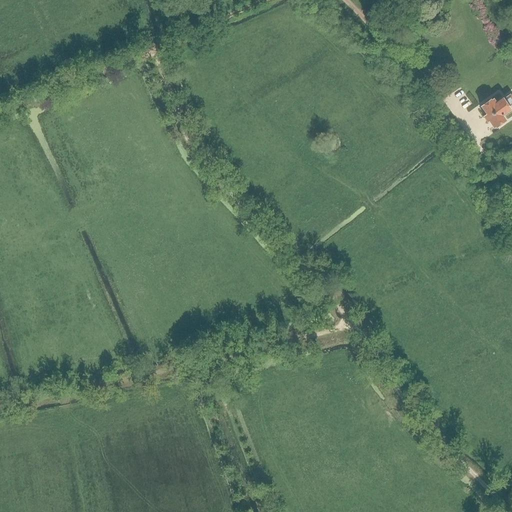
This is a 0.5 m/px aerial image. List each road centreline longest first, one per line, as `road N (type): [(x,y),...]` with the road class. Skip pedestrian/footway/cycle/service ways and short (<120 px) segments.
road 1 (track): [(347,325),(203,164),(150,50)]
road 2 (track): [(511,511),(400,394),(347,325)]
road 3 (track): [(211,362),(0,407)]
road 4 (track): [(0,111),(150,50)]
road 5 (track): [(211,362),(347,325)]
road 6 (track): [(150,50),(265,0)]
